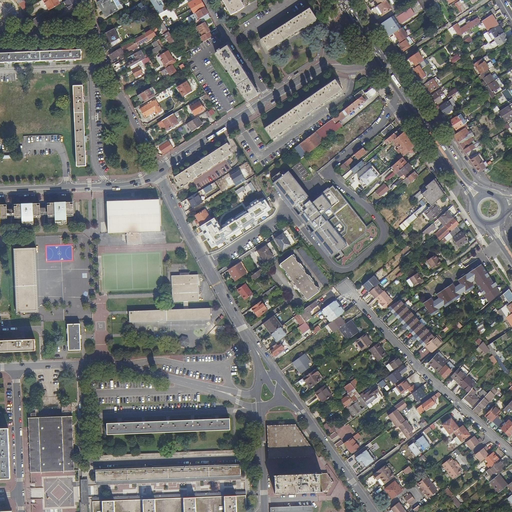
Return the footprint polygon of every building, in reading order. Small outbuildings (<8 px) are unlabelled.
[(43,0),(49,11),(60,5),(57,0),(43,0)] [(74,1),(72,0),(68,0),(60,5),(62,7),(65,5),(69,10),(78,5),(76,0),(74,1)] [(119,0),(101,0),(97,2),(105,17),(123,8),(119,0)] [(149,0),(152,4),(154,7),(158,14),(164,11),(162,8),(163,8),(163,7),(163,6),(162,5),(161,5),(159,6),(157,2),(158,1),(157,0),(149,0)] [(208,14),(200,0),(195,0),(192,2),(193,4),(191,5),(196,13),(191,16),(194,22),(200,19),(208,14)] [(257,0),(256,0),(221,0),(231,15),(257,0)] [(376,7),(370,10),(377,19),(391,9),(385,0),(376,7)] [(433,7),(428,0),(417,0),(425,12),(427,11),(430,9),(433,7)] [(465,10),(460,1),(455,4),(460,13),(465,10)] [(18,4),(23,11),(26,10),(20,3),(18,4)] [(151,18),(158,14),(154,7),(152,8),(151,8),(150,9),(147,11),(151,18)] [(406,7),(380,25),(388,37),(393,34),(401,29),(397,22),(398,21),(399,23),(403,22),(403,21),(405,21),(405,19),(408,19),(408,17),(411,17),(411,15),(413,15),(415,14),(411,8),(407,10),(406,7)] [(316,19),(309,8),(302,13),(263,38),(260,40),(267,51),(316,19)] [(482,22),(489,31),(498,25),(492,15),(482,22)] [(47,26),(39,16),(32,21),(39,31),(47,26)] [(453,27),(459,36),(478,24),(475,20),(461,29),(459,27),(467,22),(465,19),(453,27)] [(204,42),(212,38),(208,32),(209,31),(204,22),(203,23),(202,21),(200,22),(201,24),(198,26),(197,26),(202,36),(201,37),(204,42)] [(494,39),(504,32),(505,32),(502,27),(504,25),(502,22),(498,25),(489,31),(484,34),(489,42),(494,39)] [(401,29),(393,34),(396,37),(397,37),(398,39),(397,39),(400,43),(409,37),(402,28),(401,29)] [(113,29),(105,33),(110,42),(118,38),(115,33),(115,32),(113,29)] [(174,42),(171,35),(168,31),(164,34),(169,43),(166,44),(167,46),(174,42)] [(499,47),(509,40),(504,32),(494,39),(499,47)] [(135,40),(134,40),(130,42),(130,43),(121,49),(120,48),(117,50),(118,51),(110,55),(113,60),(123,53),(132,48),(133,50),(135,48),(134,46),(136,45),(135,43),(136,43),(137,45),(145,40),(146,41),(149,40),(146,34),(135,40)] [(409,37),(400,43),(395,46),(396,49),(401,46),(402,47),(400,48),(403,52),(410,47),(414,44),(409,36),(409,37)] [(155,53),(157,52),(164,48),(159,39),(156,40),(157,42),(153,44),(155,48),(153,50),(155,53)] [(247,102),(258,95),(227,46),(220,50),(219,49),(216,51),(217,52),(215,53),(228,72),(237,87),(247,102)] [(0,63),(8,63),(8,65),(12,65),(12,63),(29,62),(29,64),(33,64),(33,62),(49,62),(49,63),(53,63),(53,61),(69,61),(69,63),(73,62),(73,61),(82,60),(81,50),(16,53),(0,53),(0,63)] [(168,50),(160,55),(162,60),(165,64),(164,65),(166,68),(176,62),(174,59),(173,59),(168,50)] [(141,61),(147,57),(146,56),(144,57),(143,55),(141,56),(138,52),(133,55),(136,60),(134,61),(133,60),(126,64),(128,68),(130,67),(141,61)] [(418,52),(405,61),(410,70),(423,61),(418,52)] [(452,64),(460,59),(456,54),(449,59),(452,64)] [(480,73),(481,74),(487,70),(489,69),(486,65),(482,59),(474,64),(480,73)] [(141,61),(130,67),(136,77),(143,73),(139,66),(143,64),(141,61)] [(176,71),(172,65),(161,72),(163,75),(168,72),(170,75),(176,71)] [(422,80),(419,82),(421,85),(431,78),(424,68),(421,69),(419,66),(415,69),(422,80)] [(488,86),(494,81),(490,75),(483,79),(488,86)] [(433,79),(425,85),(430,93),(439,87),(433,79)] [(336,95),(342,91),(335,80),(310,97),(279,118),(264,129),(272,140),(278,135),(295,124),(307,115),(319,107),(320,106),(336,95)] [(184,98),(195,91),(188,81),(178,88),(184,98)] [(499,88),(494,81),(488,86),(492,92),(499,88)] [(73,87),(76,167),(86,167),(85,143),(85,137),(84,104),(86,104),(85,100),(83,100),(83,86),(73,87)] [(142,94),(138,96),(142,104),(158,94),(154,86),(148,89),(142,94)] [(159,93),(159,94),(162,99),(171,94),(169,90),(168,88),(164,90),(159,93)] [(357,100),(365,94),(362,91),(354,97),(357,100)] [(440,91),(432,96),(437,104),(442,101),(439,96),(442,94),(440,91)] [(365,102),(362,97),(331,120),(300,144),(307,154),(327,139),(342,126),(339,122),(346,117),(346,116),(348,114),(348,115),(365,102)] [(162,112),(156,101),(148,105),(147,104),(143,106),(144,107),(141,109),(145,118),(154,113),(156,115),(162,112)] [(443,102),(435,107),(437,110),(440,108),(445,114),(452,109),(447,101),(444,103),(443,102)] [(194,115),(203,110),(199,102),(190,107),(194,115)] [(500,111),(506,121),(511,117),(511,112),(508,106),(502,110),(500,111)] [(173,115),(161,121),(167,130),(178,124),(173,115)] [(451,121),(458,132),(465,128),(463,125),(464,125),(458,116),(451,121)] [(202,125),(197,117),(186,124),(191,132),(202,125)] [(394,128),(391,124),(381,133),(384,136),(394,128)] [(404,132),(401,128),(385,141),(388,145),(394,141),(404,132)] [(460,145),(471,137),(470,135),(465,128),(458,132),(454,135),(457,139),(460,145)] [(414,148),(404,132),(394,141),(403,155),(404,156),(414,148)] [(460,145),(466,154),(475,148),(473,144),(471,142),(473,141),(471,137),(460,145)] [(162,155),(163,156),(173,150),(168,142),(159,147),(163,154),(162,155)] [(230,147),(227,143),(175,177),(177,182),(176,183),(179,188),(181,186),(182,188),(184,186),(183,185),(225,158),(231,154),(228,149),(230,147)] [(367,152),(363,148),(361,150),(354,155),(359,160),(367,152)] [(477,152),(475,153),(477,156),(478,155),(480,157),(479,158),(483,163),(485,162),(479,153),(478,154),(477,152)] [(469,157),(479,173),(482,170),(485,168),(489,165),(486,161),(485,162),(483,163),(479,158),(480,157),(478,155),(477,156),(475,153),(469,157)] [(400,170),(408,164),(402,157),(399,160),(395,164),(391,167),(394,170),(397,167),(400,170)] [(353,160),(351,158),(344,164),(346,166),(353,160)] [(394,163),(395,164),(399,160),(397,158),(393,161),(392,161),(388,165),(390,167),(394,163)] [(378,168),(383,174),(390,168),(385,162),(378,168)] [(346,166),(344,164),(339,168),(343,172),(348,168),(346,166)] [(414,172),(408,164),(400,170),(397,173),(400,177),(401,176),(402,177),(401,178),(396,183),(398,186),(400,184),(405,179),(407,178),(414,172)] [(356,178),(364,188),(375,178),(367,169),(356,178)] [(277,190),(293,209),(295,207),(300,214),(298,216),(306,226),(309,225),(314,231),(311,233),(332,258),(337,254),(338,256),(342,253),(350,247),(366,234),(367,227),(337,189),(336,190),(333,186),(329,189),(328,189),(317,197),(318,198),(312,203),(307,198),(309,197),(288,172),(282,177),(280,178),(273,184),(277,190)] [(407,178),(410,183),(418,176),(414,172),(407,178)] [(281,175),(279,173),(272,179),(274,182),(280,178),(282,177),(281,175)] [(445,194),(435,179),(419,193),(421,195),(416,200),(422,208),(405,222),(409,226),(423,214),(434,204),(445,194)] [(201,196),(218,187),(215,182),(199,191),(201,196)] [(243,203),(251,196),(248,193),(251,190),(245,183),(234,193),(243,203)] [(383,183),(374,192),(379,198),(388,189),(383,183)] [(196,193),(187,199),(193,207),(202,202),(196,193)] [(142,233),(157,232),(160,232),(159,201),(133,201),(126,202),(107,202),(108,234),(126,233),(127,243),(142,243),(142,233)] [(47,204),(47,212),(47,215),(48,218),(55,217),(56,217),(56,220),(55,220),(55,224),(59,224),(60,223),(62,223),(62,224),(66,224),(66,217),(72,217),(72,204),(66,203),(47,204)] [(31,204),(16,205),(14,206),(14,213),(14,216),(14,219),(23,219),(23,221),(22,221),(22,226),(26,226),(26,225),(29,225),(29,226),(33,226),(33,218),(39,218),(38,206),(31,204)] [(40,204),(31,204),(38,206),(39,218),(40,218),(40,215),(40,212),(40,204)] [(441,213),(434,204),(423,214),(429,222),(431,220),(432,221),(441,213)] [(201,226),(211,220),(205,210),(195,216),(197,219),(195,221),(197,224),(199,222),(201,226)] [(444,226),(453,219),(447,211),(438,219),(444,226)] [(453,219),(444,226),(435,235),(440,241),(449,233),(457,226),(459,225),(453,219)] [(432,224),(427,229),(430,232),(435,228),(432,224)] [(457,226),(449,233),(459,247),(467,241),(457,226)] [(283,233),(274,238),(283,251),(291,245),(283,233)] [(39,312),(38,298),(36,244),(14,244),(16,309),(19,309),(19,310),(21,310),(20,313),(39,312)] [(274,256),(266,245),(257,251),(265,262),(274,256)] [(302,246),(297,251),(307,262),(312,257),(302,246)] [(403,262),(413,254),(411,251),(401,260),(403,262)] [(342,253),(338,256),(335,259),(338,262),(345,256),(342,253)] [(292,255),(280,264),(307,301),(319,292),(292,255)] [(435,255),(427,261),(433,270),(441,264),(435,255)] [(245,266),(241,261),(239,263),(247,274),(248,273),(244,267),(245,266)] [(247,274),(239,263),(229,270),(232,276),(235,281),(247,274)] [(431,299),(423,304),(431,315),(438,310),(444,306),(460,295),(463,293),(465,291),(473,286),(471,283),(474,281),(489,304),(500,294),(496,287),(494,284),(481,265),(458,281),(462,286),(460,287),(459,286),(457,288),(458,289),(456,290),(452,284),(436,295),(440,301),(439,302),(438,300),(436,302),(437,303),(435,304),(431,299)] [(263,269),(253,275),(255,279),(263,274),(264,276),(267,274),(263,269)] [(410,279),(415,287),(422,282),(417,274),(410,279)] [(190,275),(172,276),(173,302),(199,301),(198,275),(190,275)] [(318,279),(326,286),(329,282),(321,275),(318,279)] [(369,292),(376,286),(370,279),(363,285),(369,292)] [(415,287),(410,279),(406,281),(412,289),(415,287)] [(253,294),(245,284),(237,290),(245,300),(253,294)] [(379,284),(376,286),(369,292),(375,299),(376,298),(384,291),(384,290),(379,284)] [(263,295),(265,298),(278,288),(276,285),(263,295)] [(511,294),(509,290),(503,295),(509,303),(511,301),(511,294)] [(384,308),(385,308),(392,301),(393,301),(384,291),(376,298),(381,304),(384,308)] [(328,299),(322,303),(325,307),(336,299),(332,294),(327,298),(328,299)] [(460,295),(444,306),(445,308),(453,302),(461,297),(460,295)] [(343,309),(336,299),(325,307),(322,310),(325,314),(334,307),(338,313),(343,309)] [(401,300),(389,308),(393,312),(394,311),(396,312),(404,304),(401,300)] [(267,310),(260,301),(259,302),(251,308),(258,317),(267,310)] [(315,308),(312,304),(299,314),(303,319),(305,318),(303,316),(307,314),(308,315),(311,313),(310,311),(315,308)] [(396,312),(394,314),(398,318),(399,316),(401,318),(409,310),(404,304),(396,312)] [(506,317),(507,317),(511,313),(511,304),(510,305),(509,304),(507,305),(502,309),(502,310),(502,311),(503,312),(504,312),(505,314),(505,315),(506,317)] [(211,319),(210,312),(210,308),(129,312),(129,322),(201,320),(211,319)] [(502,310),(502,309),(500,309),(499,311),(498,312),(503,320),(506,318),(507,317),(506,317),(505,315),(505,314),(504,312),(503,312),(502,311),(502,310)] [(401,318),(399,319),(403,323),(404,322),(406,323),(414,315),(409,310),(401,318)] [(303,319),(299,314),(298,314),(295,316),(302,325),(305,322),(303,319)] [(312,317),(309,314),(308,315),(307,314),(303,316),(305,318),(303,319),(305,322),(312,317)] [(406,323),(404,325),(408,329),(409,327),(411,329),(419,321),(414,315),(406,323)] [(281,326),(274,316),(262,324),(270,335),(281,326)] [(333,333),(339,329),(344,325),(339,317),(328,325),(333,333)] [(459,329),(462,327),(455,319),(452,321),(459,329)] [(354,326),(350,320),(344,325),(339,329),(347,340),(357,332),(353,327),(354,326)] [(411,329),(409,330),(413,334),(414,333),(416,334),(424,326),(419,321),(411,329)] [(312,331),(305,322),(302,325),(298,327),(305,336),(312,331)] [(454,325),(451,322),(443,329),(442,330),(445,333),(454,325)] [(69,350),(80,350),(80,324),(68,324),(69,350)] [(478,335),(485,331),(481,324),(474,328),(478,335)] [(508,331),(503,324),(482,337),(487,345),(508,331)] [(315,334),(321,330),(318,326),(312,331),(315,334)] [(416,334),(414,336),(418,340),(419,338),(421,340),(429,332),(424,326),(416,334)] [(421,340),(419,341),(424,347),(425,346),(435,337),(429,332),(421,340)] [(372,344),(365,334),(355,341),(362,351),(372,344)] [(181,336),(179,345),(188,347),(190,338),(181,336)] [(432,353),(443,343),(440,340),(438,341),(435,337),(425,346),(432,353)] [(13,340),(2,341),(0,340),(0,351),(12,351),(36,350),(35,339),(25,340),(13,340)] [(391,353),(381,340),(373,346),(382,359),(391,353)] [(284,350),(279,342),(270,349),(276,356),(284,350)] [(490,351),(487,347),(486,345),(482,349),(487,354),(490,351)] [(496,355),(490,345),(488,346),(487,347),(490,351),(493,356),(494,357),(496,355)] [(420,360),(424,354),(420,350),(415,356),(420,360)] [(438,353),(437,354),(446,363),(448,362),(438,353)] [(310,363),(304,354),(292,363),(296,368),(298,367),(302,373),(308,369),(306,366),(310,363)] [(428,364),(438,372),(446,363),(437,354),(428,364)] [(401,361),(398,357),(390,363),(388,364),(392,371),(401,364),(400,362),(401,361)] [(449,361),(445,365),(452,371),(455,367),(449,361)] [(392,371),(388,364),(384,367),(389,373),(392,371)] [(407,369),(404,365),(392,373),(393,375),(394,374),(396,377),(398,375),(398,376),(407,369)] [(452,371),(445,365),(438,373),(445,378),(452,371)] [(316,375),(321,381),(323,379),(316,369),(315,370),(318,374),(316,375)] [(467,377),(458,369),(451,377),(459,385),(467,377)] [(311,388),(321,381),(316,375),(318,374),(315,370),(302,378),(306,383),(307,382),(311,388)] [(476,385),(467,377),(459,385),(468,393),(472,389),(476,385)] [(358,386),(353,380),(350,382),(350,383),(355,389),(358,386)] [(382,388),(387,384),(384,380),(378,384),(382,388)] [(405,380),(395,387),(396,387),(400,394),(401,394),(411,387),(405,380)] [(349,393),(355,389),(350,383),(344,387),(349,393)] [(425,388),(423,385),(412,394),(417,401),(426,394),(423,390),(425,388)] [(315,393),(322,403),(331,396),(324,386),(315,393)] [(369,387),(360,395),(361,397),(367,405),(377,397),(375,394),(379,391),(375,387),(368,392),(367,391),(370,389),(369,387)] [(468,393),(464,398),(472,406),(478,400),(473,395),(475,393),(474,391),(475,390),(474,389),(472,390),(472,389),(468,393)] [(497,393),(495,391),(494,392),(492,389),(473,410),(477,414),(497,393)] [(478,396),(482,399),(487,394),(483,390),(478,396)] [(426,410),(432,405),(434,404),(436,402),(435,400),(441,396),(438,393),(421,406),(422,407),(423,406),(426,410)] [(348,406),(353,403),(348,395),(340,400),(345,407),(347,405),(348,406)] [(353,403),(348,406),(354,415),(362,410),(356,401),(353,403)] [(72,412),(71,402),(61,403),(62,416),(72,416),(72,412)] [(400,402),(394,406),(396,410),(388,416),(392,422),(401,415),(399,412),(404,408),(400,402)] [(494,406),(485,416),(492,422),(496,417),(501,413),(494,406)] [(74,464),(72,425),(72,416),(62,416),(55,417),(39,417),(39,412),(29,413),(30,427),(30,443),(32,472),(42,472),(55,471),(64,471),(74,471),(74,464)] [(398,427),(405,421),(401,415),(392,422),(396,427),(398,427)] [(502,423),(496,417),(492,422),(498,427),(502,423)] [(107,423),(107,434),(230,430),(230,419),(107,423)] [(443,425),(450,435),(453,432),(458,428),(451,419),(443,425)] [(406,420),(405,421),(398,427),(401,431),(409,425),(406,420)] [(508,421),(506,424),(503,427),(501,429),(505,433),(511,425),(511,424),(509,421),(508,421)] [(350,434),(354,431),(349,424),(345,426),(350,434)] [(267,426),(269,459),(282,458),(311,457),(316,454),(310,445),(299,429),(296,425),(292,425),(279,426),(267,426)] [(407,439),(413,435),(411,432),(413,430),(409,425),(401,431),(407,439)] [(470,436),(462,426),(458,428),(453,432),(456,436),(453,439),(457,445),(460,442),(461,442),(470,436)] [(0,478),(10,478),(10,458),(8,428),(6,428),(0,428),(0,478)] [(336,437),(333,432),(328,437),(331,441),(336,437)] [(413,443),(409,446),(416,456),(421,453),(419,450),(421,448),(423,451),(430,446),(422,436),(416,441),(417,441),(414,443),(413,443)] [(477,440),(474,437),(465,443),(470,450),(482,442),(479,439),(477,440)] [(358,447),(351,438),(344,443),(351,453),(358,447)] [(336,449),(342,445),(339,440),(333,445),(336,449)] [(484,459),(488,456),(485,452),(488,450),(485,447),(474,455),(480,463),(484,459)] [(100,458),(240,453),(240,450),(100,455),(100,458)] [(369,450),(366,452),(373,461),(376,459),(369,450)] [(365,467),(373,461),(366,452),(366,451),(355,458),(358,463),(361,461),(365,467)] [(499,461),(492,453),(488,456),(484,459),(488,464),(491,467),(499,461)] [(351,466),(357,462),(353,456),(347,460),(351,466)] [(441,465),(447,472),(457,464),(455,462),(453,463),(450,459),(441,465)] [(486,471),(492,480),(498,475),(501,472),(499,469),(500,469),(503,466),(499,461),(491,467),(488,469),(486,471)] [(241,467),(241,464),(217,465),(199,466),(164,467),(105,469),(100,469),(96,470),(96,473),(96,481),(100,481),(112,481),(124,480),(137,480),(152,479),(159,479),(165,479),(172,478),(179,478),(188,478),(196,477),(206,477),(219,477),(234,476),(241,476),(241,475),(241,467)] [(457,464),(447,472),(452,480),(461,473),(458,469),(460,468),(457,464)] [(379,478),(383,485),(393,477),(384,466),(375,473),(372,475),(376,480),(379,478)] [(412,470),(409,466),(403,471),(406,475),(412,470)] [(275,475),(275,494),(311,492),(320,492),(320,491),(322,491),(322,492),(323,492),(323,491),(327,491),(328,492),(328,491),(330,487),(331,487),(331,486),(333,482),(334,482),(333,482),(330,478),(331,478),(331,477),(330,477),(327,474),(328,473),(327,473),(322,473),(275,475)] [(490,482),(499,493),(506,486),(503,483),(504,482),(498,475),(492,480),(490,482)] [(418,490),(420,493),(431,485),(425,478),(417,484),(420,489),(418,490)] [(392,499),(403,491),(400,487),(399,488),(394,482),(386,488),(388,492),(387,493),(392,499)] [(431,485),(420,493),(423,496),(425,495),(428,499),(436,492),(431,485)] [(450,500),(453,497),(446,489),(443,491),(450,500)] [(196,511),(224,511),(224,499),(224,496),(216,497),(204,497),(196,497),(196,511)] [(236,511),(236,496),(230,496),(224,496),(224,499),(224,511),(236,511)] [(246,511),(246,496),(244,496),(239,496),(236,496),(236,511),(246,511)] [(196,511),(196,497),(191,498),(184,498),(184,511),(196,511)] [(453,497),(450,500),(456,509),(460,506),(453,497)] [(155,499),(155,511),(184,511),(184,498),(180,498),(172,498),(162,499),(155,499)] [(115,500),(114,511),(143,511),(143,499),(136,500),(121,500),(115,500)] [(143,511),(155,511),(155,499),(149,499),(143,499),(143,511)] [(103,501),(103,511),(114,511),(115,500),(109,501),(103,501)] [(93,511),(103,511),(103,501),(99,501),(93,501),(93,511)] [(88,511),(88,502),(83,502),(80,502),(80,511),(88,511)] [(391,511),(396,511),(401,508),(397,503),(389,509),(391,511)]
